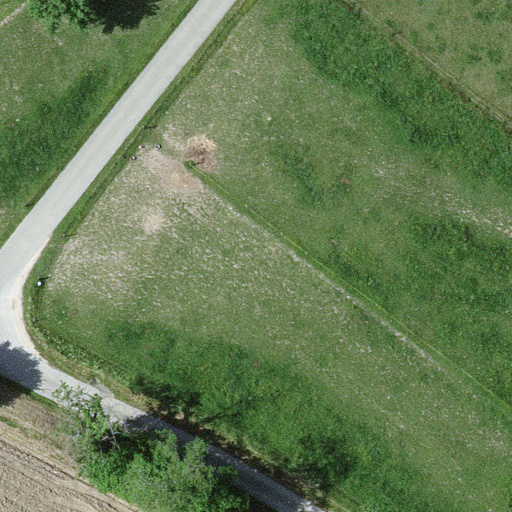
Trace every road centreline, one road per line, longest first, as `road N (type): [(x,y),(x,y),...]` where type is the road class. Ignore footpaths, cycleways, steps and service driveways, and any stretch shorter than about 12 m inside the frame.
road 1 (tertiary): [(0,278),(218,0)]
road 2 (track): [(300,511),(0,356)]
